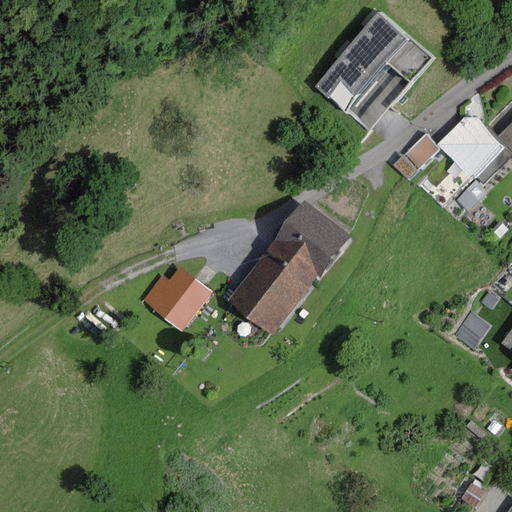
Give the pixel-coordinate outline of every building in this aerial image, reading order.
[(324,85),(350,107),(413,34),(387,12),(324,85)] [(439,56),(413,34),(350,107),(377,130),(439,56)] [(485,114),(474,115),(446,142),(477,173),(510,140),(505,135),(485,114)] [(447,146),(433,132),(412,153),(425,167),(447,146)] [(317,202),(239,299),(278,330),(356,233),(317,202)] [(188,267),(177,282),(170,276),(154,297),(189,325),(217,290),(188,267)] [(462,334),(481,347),(497,324),(479,311),(462,334)] [(490,490),(479,482),(470,496),(481,503),(490,490)]
